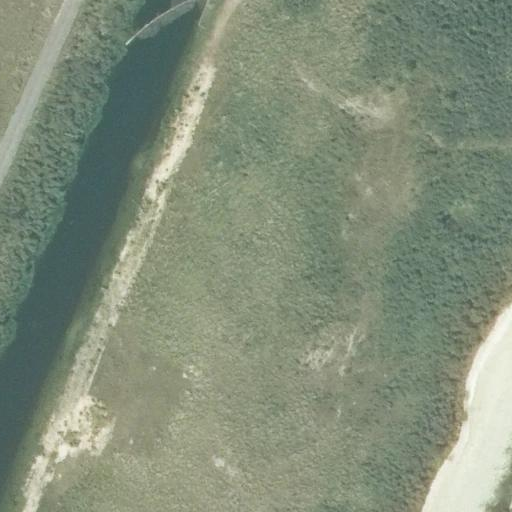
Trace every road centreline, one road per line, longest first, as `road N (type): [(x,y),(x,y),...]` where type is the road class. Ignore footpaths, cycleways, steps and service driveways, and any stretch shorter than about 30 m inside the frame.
road 1 (track): [(235,0),(40,511)]
road 2 (track): [(0,163),(73,0)]
